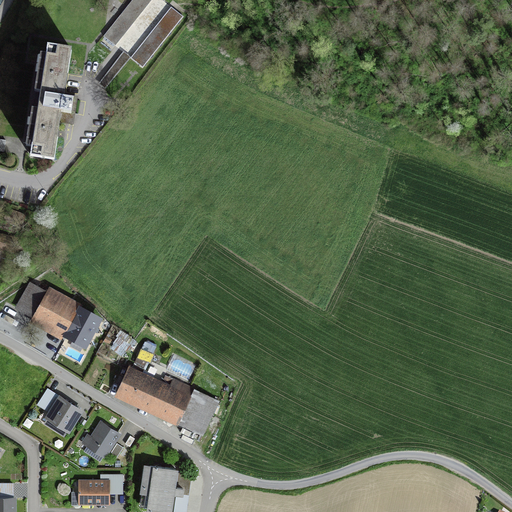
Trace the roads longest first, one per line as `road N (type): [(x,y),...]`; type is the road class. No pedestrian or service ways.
road 1 (unclassified): [(214,470),(291,484),(385,457),(422,455),(462,468),(511,503)]
road 2 (unclassified): [(0,336),(214,470)]
